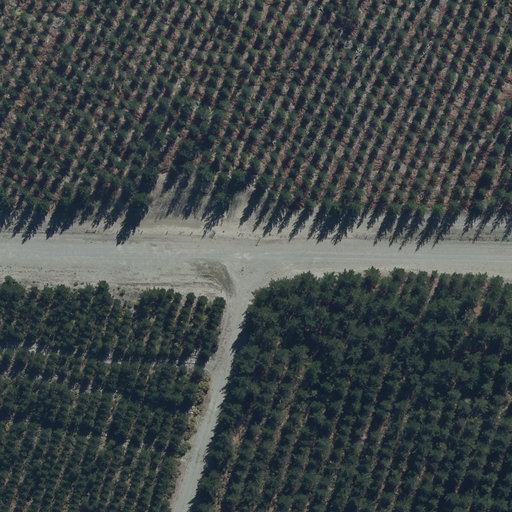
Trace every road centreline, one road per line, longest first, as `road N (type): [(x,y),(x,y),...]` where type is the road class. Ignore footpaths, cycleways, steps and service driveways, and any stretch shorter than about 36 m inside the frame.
road 1 (unclassified): [(0,252),(511,260)]
road 2 (track): [(180,511),(260,258)]
